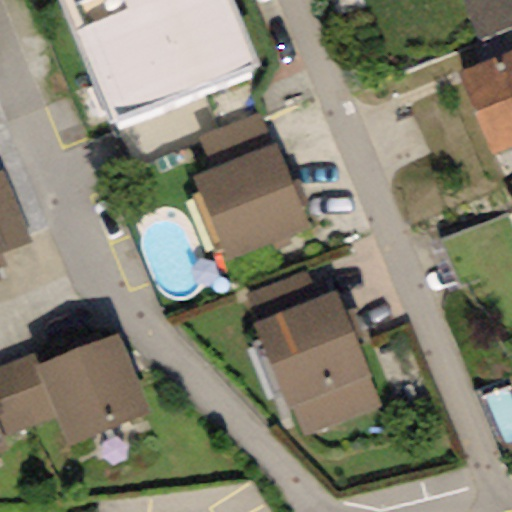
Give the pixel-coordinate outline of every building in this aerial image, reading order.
[(0,0),(0,9),(63,162),(217,99),(176,0),(0,0)] [(384,0),(390,13),(422,0),(384,0)] [(511,0),(478,0),(466,5),(484,52),(511,41),(511,0)] [(511,167),(511,60),(437,93),(476,183),(511,167)] [(199,287),(286,248),(249,167),(162,206),(199,287)] [(511,264),(511,214),(493,222),(511,264)] [(268,433),(347,394),(303,306),(225,345),(268,433)] [(19,383),(34,425),(47,457),(118,430),(90,356),(19,383)] [(13,368),(0,372),(0,437),(34,425),(19,383),(13,368)]
